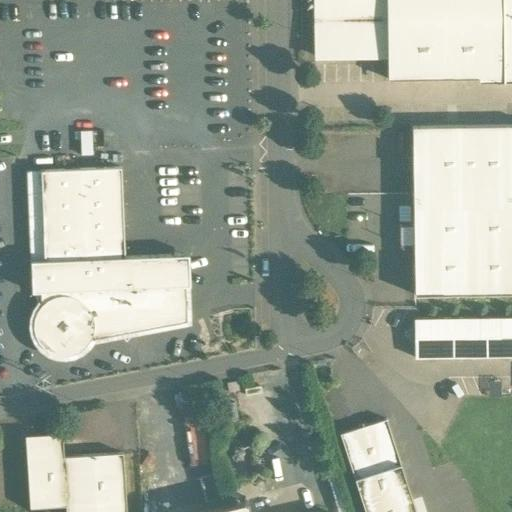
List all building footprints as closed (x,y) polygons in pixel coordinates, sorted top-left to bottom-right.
[(511,0),(314,0),(316,57),(387,55),(387,79),(481,76),(481,83),(511,82),(511,0)] [(511,124),(411,126),(413,295),(511,293),(511,124)] [(119,167),(39,170),(43,260),(123,256),(119,167)] [(43,260),(29,260),(30,292),(40,291),(183,285),(188,285),(187,254),(123,256),(43,260)] [(183,285),(40,291),(40,305),(35,311),(33,318),(32,326),(33,334),(39,344),(48,352),(59,355),(71,354),(81,348),(89,339),(117,334),(125,341),(134,332),(132,331),(185,321),(183,285)] [(502,315),(410,315),(410,326),(406,326),(403,330),(406,336),(410,336),(411,355),(501,355),(502,315)] [(511,315),(502,315),(501,355),(511,354),(511,315)] [(416,511),(386,419),(340,434),(365,511),(416,511)] [(25,448),(28,508),(65,506),(65,511),(125,511),(122,454),(62,457),(61,446),(48,435),(35,435),(25,448)] [(246,511),(244,502),(203,511),(246,511)]
